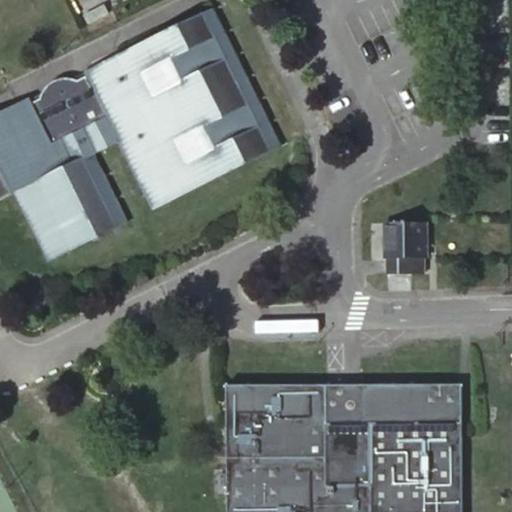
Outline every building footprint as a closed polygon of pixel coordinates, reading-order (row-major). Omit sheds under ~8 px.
[(220,1),(213,5),(216,10),(223,7),(220,1)] [(103,2),(82,12),(87,20),(107,10),(103,2)] [(205,9),(272,147),(281,143),(278,138),(270,121),(267,115),(259,98),(256,93),(248,77),(245,71),(237,54),(235,49),(227,33),(224,28),(216,10),(213,5),(205,9)] [(151,207),(272,147),(205,9),(85,69),(107,115),(51,142),(28,96),(0,109),(0,196),(14,190),(47,258),(122,222),(87,153),(118,137),(151,207)] [(232,24),(224,28),(227,33),(234,29),(232,24)] [(242,46),(235,49),(237,54),(245,51),(242,46)] [(254,67),(245,71),(248,77),(256,73),(254,67)] [(264,90),(256,93),(259,98),(267,95),(264,90)] [(275,111),(267,115),(270,121),(277,117),(275,111)] [(286,134),(278,138),(281,143),(288,140),(286,134)] [(386,255),(386,270),(421,270),(421,254),(424,255),(422,219),(384,219),(386,255)] [(357,380),(325,380),(325,409),(358,409),(357,380)]
